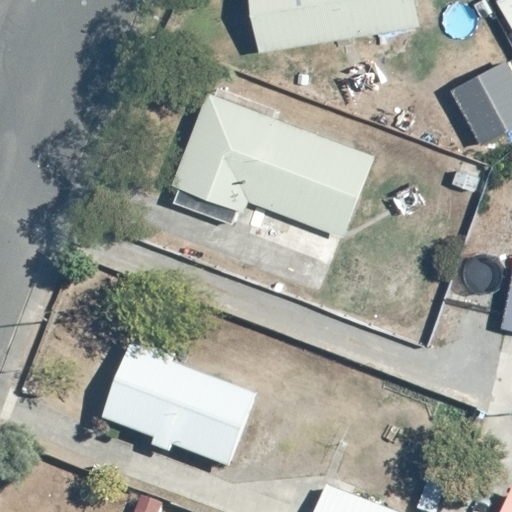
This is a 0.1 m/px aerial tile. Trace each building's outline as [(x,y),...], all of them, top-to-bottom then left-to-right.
[(248,0),(258,55),(421,28),(416,0),(248,0)] [(511,131),(511,67),(509,62),(455,91),(485,146),(511,131)] [(374,155),(207,90),(171,184),(244,212),(247,203),(341,239),(374,155)] [(511,285),(503,327),(511,329),(511,285)] [(129,343),(101,415),(229,465),(257,392),(129,343)] [(394,511),(330,488),(320,511),(394,511)] [(511,511),(511,488),(503,511),(511,511)] [(160,511),(164,500),(137,493),(132,511),(160,511)]
